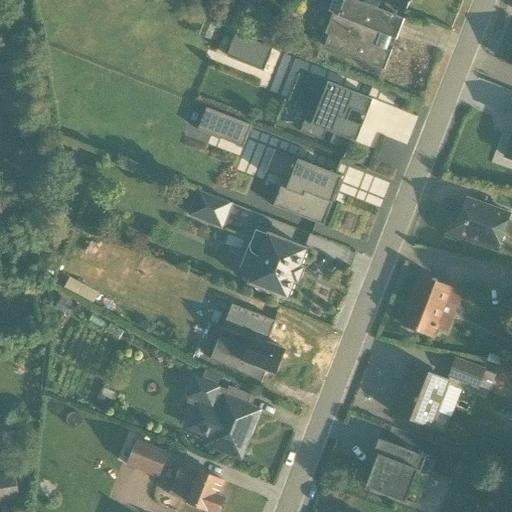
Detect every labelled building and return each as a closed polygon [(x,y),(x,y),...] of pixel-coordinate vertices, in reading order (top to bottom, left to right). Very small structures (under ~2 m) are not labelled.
[(337,18),(324,50),(383,74),(404,22),(361,5),(363,0),(332,0),(327,14),(337,18)] [(272,50),(235,35),(226,58),(263,72),(272,50)] [(315,115),(309,112),(300,134),(321,142),(325,133),(332,136),(329,144),(345,150),(349,140),(356,143),(373,101),(313,78),(307,94),(321,99),(315,115)] [(511,125),(511,134),(503,159),(511,162),(511,106),(511,107),(506,123),(511,125)] [(228,118),(206,109),(198,131),(219,139),(228,118)] [(228,118),(219,139),(241,148),(250,126),(228,118)] [(72,153),(61,155),(64,175),(75,173),(72,153)] [(342,178),(274,153),(266,173),(284,180),(274,208),(323,227),(332,203),(342,178)] [(233,206),(197,191),(187,217),(223,232),(233,206)] [(452,217),(445,236),(500,255),(511,221),(511,216),(466,200),(459,219),(452,217)] [(37,221),(35,232),(67,239),(70,228),(37,221)] [(299,268),(305,251),(256,232),(237,280),(287,299),(293,282),(297,284),(303,269),(299,268)] [(462,292),(421,277),(402,327),(443,342),(445,337),(462,292)] [(97,294),(68,279),(63,289),(92,304),(97,294)] [(72,304),(60,298),(55,310),(66,316),(72,304)] [(274,376),(284,352),(266,344),(275,324),(231,305),(218,335),(248,348),(242,362),(274,376)] [(488,356),(485,364),(504,370),(507,362),(488,356)] [(495,375),(456,360),(449,378),(488,393),(495,375)] [(407,366),(390,412),(442,431),(447,417),(437,414),(448,382),(407,366)] [(226,391),(194,378),(186,399),(188,400),(186,404),(195,408),(186,431),(205,439),(203,445),(226,454),(240,460),(249,437),(259,412),(247,407),(251,396),(229,387),(226,391)] [(34,440),(31,423),(17,425),(20,442),(34,440)] [(372,456),(380,459),(369,488),(401,501),(412,473),(422,477),(429,459),(379,439),(372,456)] [(169,458),(137,443),(127,466),(159,480),(169,458)] [(219,497),(225,483),(182,465),(169,495),(208,511),(219,511),(225,499),(219,497)] [(15,475),(0,477),(0,503),(20,500),(15,475)]
